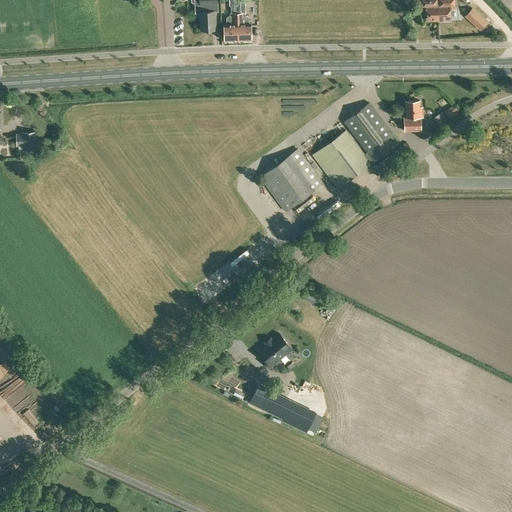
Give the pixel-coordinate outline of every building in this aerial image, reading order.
[(200,12),(215,11),(218,11),(217,0),(190,0),(191,2),(192,3),(195,3),(195,12),(200,12)] [(226,24),(224,24),(224,40),(238,40),(237,11),(237,5),(237,0),(228,0),(229,5),(231,5),(231,13),(229,13),(229,16),(227,16),(226,17),(226,24)] [(237,0),(237,5),(237,11),(238,40),(252,39),(251,23),(249,23),(249,17),(247,16),(245,16),(245,13),(245,5),(245,0),(237,0)] [(438,19),(438,3),(436,3),(436,0),(421,0),(422,7),(422,10),(426,10),(426,20),(438,19)] [(438,3),(438,19),(442,19),(442,21),(449,21),(449,19),(451,19),(450,7),(454,7),(453,0),(438,0),(439,3),(438,3)] [(472,8),(465,15),(480,29),(487,22),(472,8)] [(215,11),(200,12),(200,30),(216,29),(215,11)] [(420,107),(420,100),(405,100),(405,117),(404,117),(404,131),(421,130),(420,116),(423,116),(422,106),(420,107)] [(337,189),(400,142),(370,102),(343,121),(367,152),(365,153),(346,129),(312,154),(337,189)] [(460,107),(449,113),(452,118),(463,112),(460,107)] [(37,149),(36,131),(21,132),(21,133),(16,133),(17,146),(22,146),(23,150),(37,149)] [(398,162),(414,151),(407,141),(391,152),(398,162)] [(285,211),(312,191),(323,183),(297,147),(286,156),(259,176),(285,211)] [(292,348),(279,332),(258,349),(266,359),(264,360),(269,366),(292,348)] [(259,386),(251,402),(281,416),(310,429),(318,411),(289,398),(288,400),(259,386)] [(0,444),(4,447),(9,440),(1,435),(0,436),(0,444)]
